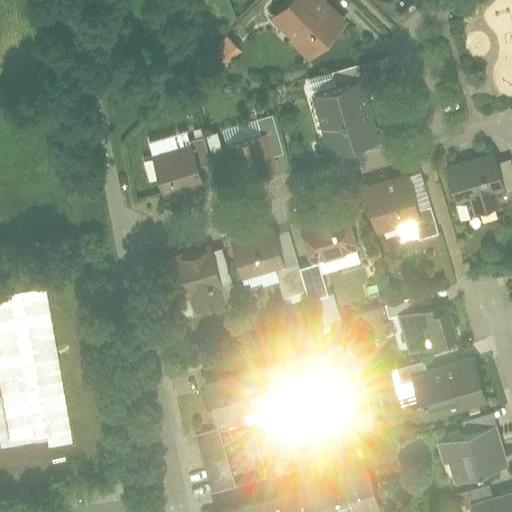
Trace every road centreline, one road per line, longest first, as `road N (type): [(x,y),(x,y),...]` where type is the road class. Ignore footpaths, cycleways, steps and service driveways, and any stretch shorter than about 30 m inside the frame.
road 1 (residential): [(121,242),(434,141)]
road 2 (residential): [(171,502),(121,242)]
road 3 (residential): [(121,242),(70,0)]
road 4 (residential): [(434,141),(398,29),(431,0)]
